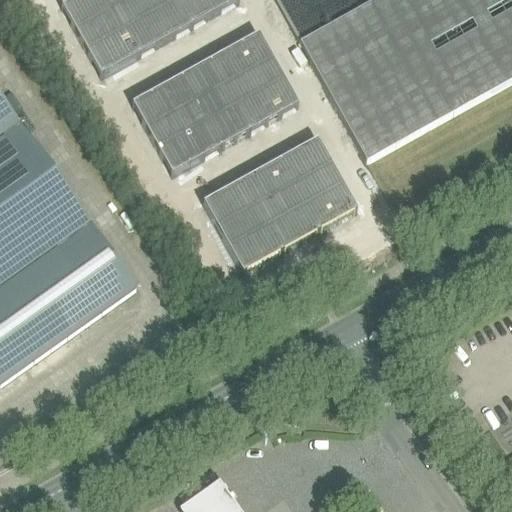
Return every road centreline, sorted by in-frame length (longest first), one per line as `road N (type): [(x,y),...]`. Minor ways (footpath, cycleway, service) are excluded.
road 1 (tertiary): [(20,511),(331,339)]
road 2 (unclassified): [(452,511),(331,339)]
road 3 (tertiary): [(331,339),(511,237)]
road 4 (unknown): [(241,511),(294,477),(356,458),(411,456)]
